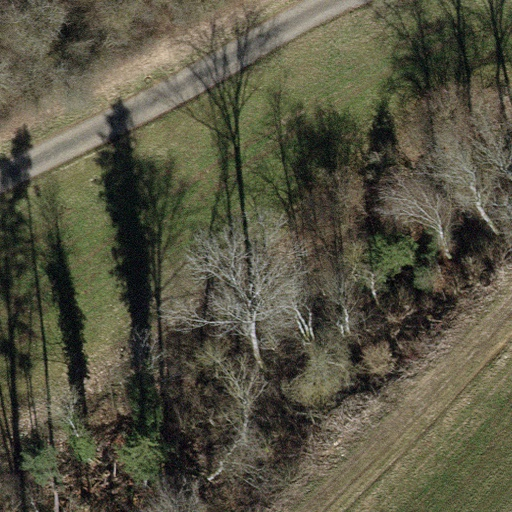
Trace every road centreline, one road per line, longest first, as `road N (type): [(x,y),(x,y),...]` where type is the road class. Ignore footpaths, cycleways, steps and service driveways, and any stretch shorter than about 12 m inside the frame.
road 1 (unclassified): [(0,184),(341,0)]
road 2 (track): [(337,511),(511,324)]
